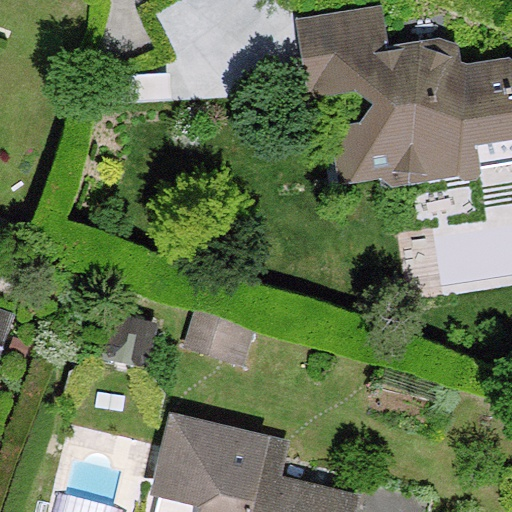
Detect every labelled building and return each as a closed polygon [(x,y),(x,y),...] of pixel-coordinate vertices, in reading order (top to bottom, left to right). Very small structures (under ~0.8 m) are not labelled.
[(511,95),(510,96),(507,75),(450,84),(444,49),(376,60),(370,17),(299,29),(310,96),(370,86),(377,128),(335,135),(342,176),(384,169),(388,189),(474,176),(470,152),(511,145),(511,95)] [(474,176),(511,169),(511,145),(470,152),(474,176)] [(107,319),(100,357),(139,366),(147,328),(107,319)] [(198,319),(190,350),(240,363),(248,333),(198,319)] [(280,446),(176,421),(160,482),(209,497),(206,511),(348,511),(351,504),(271,484),(280,446)]
